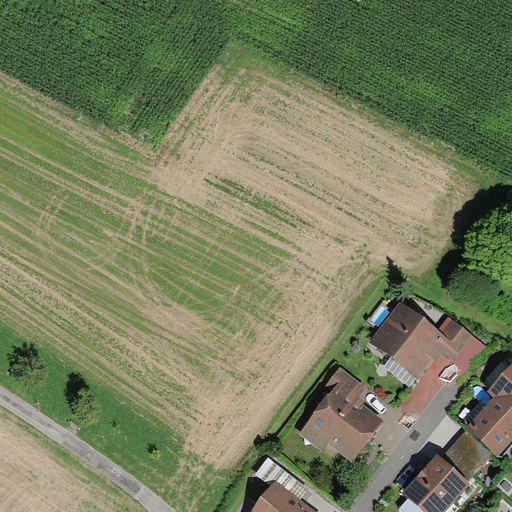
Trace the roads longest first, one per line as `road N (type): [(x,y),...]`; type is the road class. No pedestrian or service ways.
road 1 (residential): [(0,402),(151,511)]
road 2 (residential): [(355,511),(448,391)]
